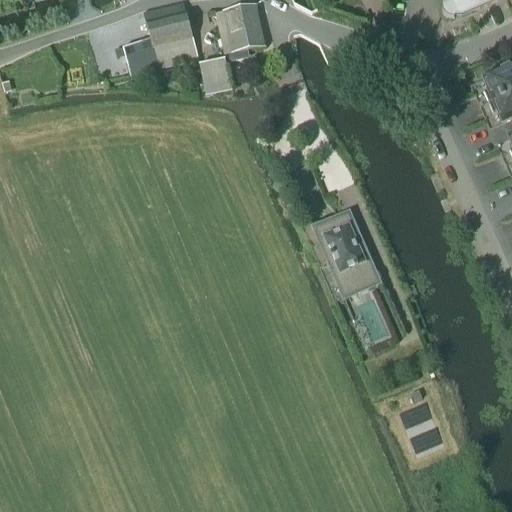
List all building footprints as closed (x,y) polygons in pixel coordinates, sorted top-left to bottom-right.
[(452,21),(453,21),(469,15),(502,0),(447,0),(446,1),(445,1),(444,2),(443,3),(443,5),(442,6),(442,7),(441,8),(441,10),(441,11),(441,12),(442,14),(442,15),(443,16),(444,17),(445,18),(447,20),(449,21),(452,21)] [(127,67),(130,78),(160,71),(198,62),(182,5),(143,16),(150,42),(150,43),(123,50),(127,67)] [(261,41),(254,8),(216,16),(221,42),(224,56),(226,66),(249,61),(246,52),(262,48),(261,41)] [(206,98),(231,93),(224,61),(199,66),(206,98)] [(511,68),(482,81),(487,92),(482,94),(487,105),(511,94),(511,68)] [(511,94),(487,105),(492,117),(497,115),(501,125),(511,120),(511,94)] [(355,247),(342,217),(312,230),(328,266),(334,264),(339,276),(344,273),(355,297),(379,286),(361,244),(355,247)]
